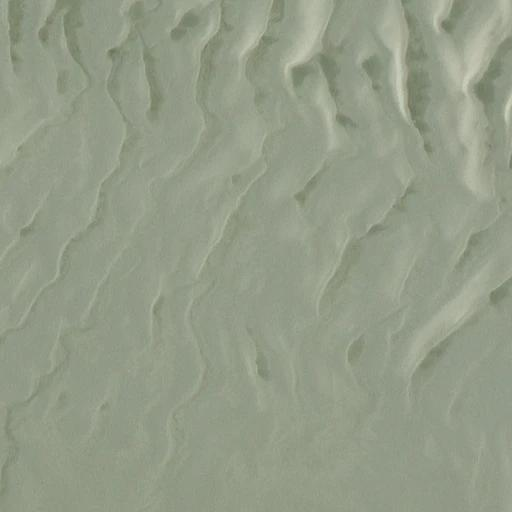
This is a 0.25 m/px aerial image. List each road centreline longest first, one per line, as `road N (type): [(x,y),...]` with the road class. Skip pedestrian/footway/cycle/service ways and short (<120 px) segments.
road 1 (trunk): [(404,511),(418,0)]
road 2 (trunk): [(347,0),(335,511)]
